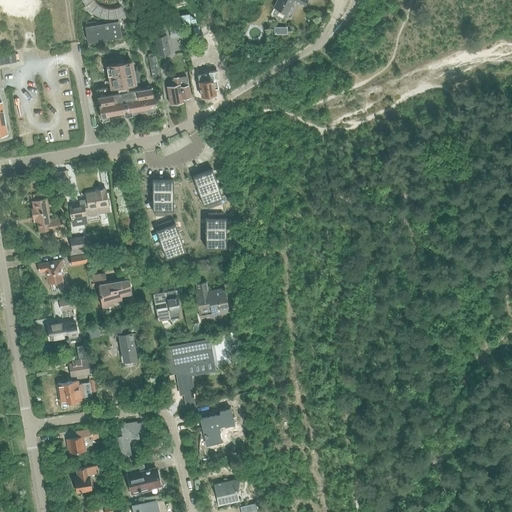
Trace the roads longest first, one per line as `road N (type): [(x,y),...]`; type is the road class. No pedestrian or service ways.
road 1 (residential): [(0,166),(171,131),(331,32)]
road 2 (residential): [(190,511),(161,411),(29,426)]
road 3 (residential): [(0,255),(29,426)]
